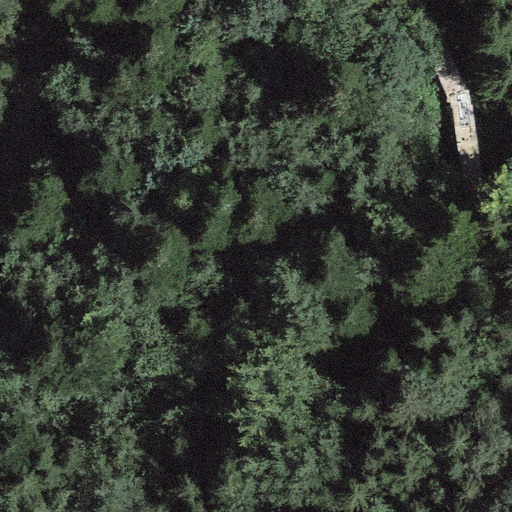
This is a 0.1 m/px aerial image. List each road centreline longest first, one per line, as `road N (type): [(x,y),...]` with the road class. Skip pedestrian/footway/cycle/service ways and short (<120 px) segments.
road 1 (track): [(68,0),(27,128),(166,511)]
road 2 (track): [(438,0),(511,132)]
